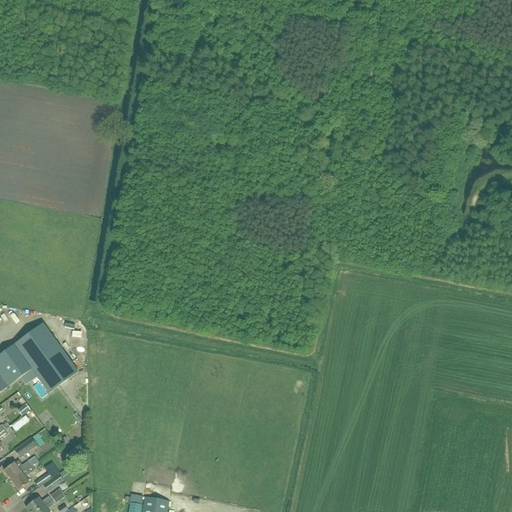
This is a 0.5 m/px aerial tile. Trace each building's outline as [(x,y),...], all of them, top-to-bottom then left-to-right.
[(14,227),(11,244),(18,246),(20,236),(30,238),(34,219),(23,217),(21,228),(14,227)] [(31,252),(38,253),(41,241),(45,222),(34,219),(30,238),(34,239),(31,252)] [(56,224),(45,222),(41,241),(52,243),(56,224)] [(52,243),(63,245),(66,226),(56,224),(52,243)] [(77,228),(66,226),(63,245),(73,247),(71,256),(78,258),(82,240),(75,239),(77,228)] [(0,393),(31,370),(49,394),(78,373),(42,325),(0,355),(0,393)] [(16,421),(19,428),(25,425),(21,418),(16,421)] [(10,425),(14,432),(19,430),(16,423),(10,425)] [(0,426),(0,433),(9,427),(6,424),(2,426),(1,426),(0,426)] [(0,444),(0,440),(8,435),(13,432),(9,427),(0,433),(0,449),(2,448),(0,444)] [(13,451),(19,460),(37,447),(31,439),(13,451)] [(11,482),(31,467),(28,462),(18,470),(14,464),(4,472),(11,482)] [(31,467),(11,482),(19,492),(29,484),(25,479),(35,472),(31,467)] [(51,479),(47,474),(34,484),(38,489),(51,479)] [(59,475),(43,487),(48,493),(64,483),(59,475)] [(31,494),(38,490),(35,485),(28,489),(31,494)] [(53,500),(62,494),(59,490),(50,497),(53,500)] [(62,494),(53,500),(56,504),(65,498),(62,494)] [(28,511),(37,511),(51,502),(48,498),(41,503),(38,499),(26,508),(28,511)] [(167,511),(169,503),(145,499),(142,511),(167,511)] [(73,501),(64,507),(66,511),(76,505),(73,501)] [(51,502),(37,511),(47,511),(54,506),(51,502)]
